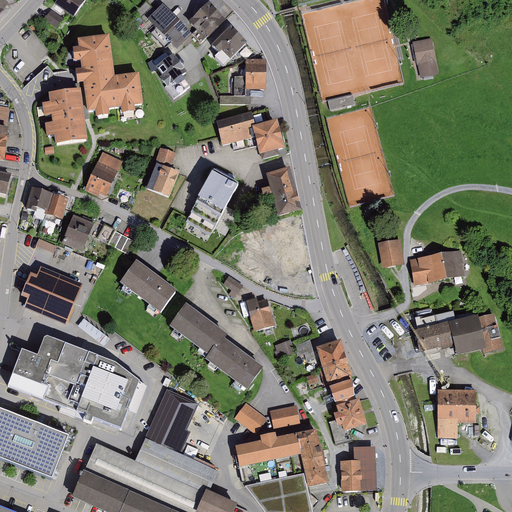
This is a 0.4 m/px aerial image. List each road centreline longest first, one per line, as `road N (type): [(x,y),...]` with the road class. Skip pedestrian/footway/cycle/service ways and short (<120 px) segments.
road 1 (residential): [(25,174),(271,297),(336,303)]
road 2 (secondary): [(336,303),(287,72),(263,21),(243,0)]
road 3 (secondary): [(400,472),(396,429),(336,303)]
road 4 (track): [(406,269),(406,234),(435,197),(470,186),(511,191)]
road 5 (residential): [(25,174),(0,318)]
